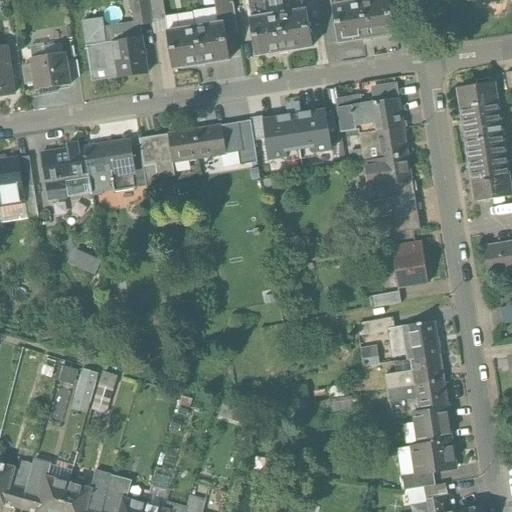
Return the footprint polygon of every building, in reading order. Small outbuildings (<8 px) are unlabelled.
[(162,0),(148,0),(152,23),(166,21),(162,0)] [(232,0),(214,0),(218,19),(235,16),(232,0)] [(389,0),(371,0),(371,1),(360,3),(366,40),(395,35),(395,34),(391,9),(389,0)] [(360,3),(332,8),(338,44),(366,40),(360,3)] [(402,8),(391,9),(395,34),(406,32),(402,8)] [(306,11),(278,16),(284,53),(312,48),(306,11)] [(278,16),(249,21),(255,58),(284,53),(278,16)] [(102,20),(83,22),(87,47),(106,44),(102,20)] [(224,24),(195,29),(201,66),(230,61),(224,24)] [(195,29),(167,33),(172,70),(201,66),(195,29)] [(106,44),(87,47),(92,83),(148,74),(142,38),(106,44)] [(7,48),(0,49),(0,97),(14,95),(7,48)] [(64,54),(32,59),(37,92),(69,87),(64,54)] [(493,84),(457,90),(476,204),(511,198),(493,84)] [(399,100),(370,104),(370,105),(374,128),(375,134),(403,129),(399,100)] [(370,105),(351,108),(355,131),(361,130),(374,128),(370,105)] [(287,117),(262,120),(265,140),(269,160),(331,151),(328,130),(336,129),(333,114),(326,115),(325,110),(300,114),(299,108),(286,110),(287,117)] [(250,119),(250,122),(253,142),(265,140),(262,120),(262,117),(250,119)] [(250,122),(234,125),(238,153),(240,166),(257,163),(253,142),(250,122)] [(234,125),(195,132),(199,159),(238,153),(234,125)] [(403,129),(375,134),(374,128),(361,130),(364,152),(365,162),(407,156),(403,129)] [(195,132),(151,138),(155,166),(158,180),(175,177),(173,163),(199,159),(195,132)] [(151,138),(139,140),(140,146),(144,167),(155,166),(151,138)] [(128,141),(84,148),(91,194),(92,196),(102,195),(101,190),(113,188),(114,193),(135,189),(129,147),(128,141)] [(129,147),(135,189),(147,187),(144,167),(140,146),(129,147)] [(84,148),(40,155),(48,201),(91,194),(84,148)] [(364,152),(343,155),(345,165),(364,162),(365,162),(364,152)] [(365,162),(364,162),(370,204),(414,197),(408,156),(407,156),(365,162)] [(29,157),(17,159),(22,189),(33,187),(29,157)] [(17,159),(0,161),(0,206),(24,203),(22,189),(17,159)] [(417,219),(376,226),(378,238),(419,230),(417,219)] [(511,243),(483,249),(488,276),(511,272),(511,243)] [(422,244),(392,248),(399,290),(428,285),(422,244)] [(72,247),(66,261),(90,271),(96,257),(72,247)] [(401,304),(399,292),(368,298),(370,310),(401,304)] [(511,302),(497,304),(499,322),(511,320),(511,302)] [(393,319),(370,323),(371,335),(395,332),(393,319)] [(434,323),(402,328),(407,360),(411,360),(439,355),(434,323)] [(439,355),(411,360),(415,386),(444,382),(439,355)] [(63,363),(58,378),(73,383),(78,368),(63,363)] [(89,408),(97,370),(80,366),(71,404),(89,408)] [(107,414),(120,375),(102,369),(89,408),(107,414)] [(415,386),(387,391),(389,404),(416,399),(419,412),(419,413),(448,408),(444,382),(415,386)] [(448,408),(419,413),(419,412),(413,413),(418,446),(451,441),(448,421),(450,421),(448,408)] [(418,446),(411,447),(416,474),(416,476),(433,473),(456,469),(451,441),(418,446)] [(14,469),(0,464),(0,503),(4,505),(4,504),(9,486),(14,469)] [(433,473),(416,476),(416,474),(400,477),(402,491),(435,486),(433,473)] [(60,511),(69,484),(46,478),(41,495),(36,511),(60,511)] [(91,490),(69,484),(60,511),(84,511),(89,497),(91,490)] [(25,491),(9,486),(4,504),(20,509),(25,491)] [(36,511),(41,495),(25,491),(20,509),(32,511),(36,511)] [(102,511),(105,501),(89,497),(84,511),(102,511)] [(451,511),(449,497),(435,500),(436,511),(451,511)] [(143,511),(146,506),(123,499),(122,503),(106,499),(105,501),(102,511),(143,511)]
